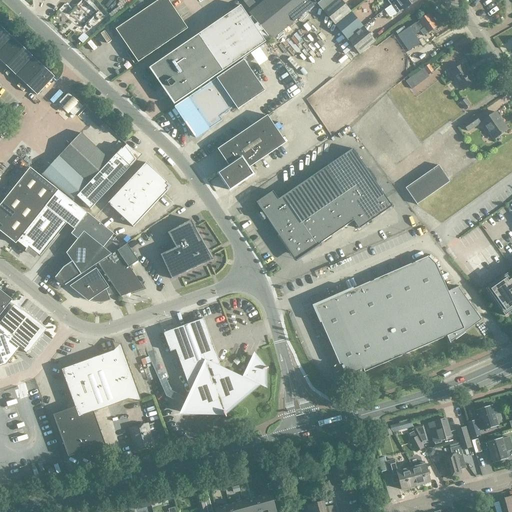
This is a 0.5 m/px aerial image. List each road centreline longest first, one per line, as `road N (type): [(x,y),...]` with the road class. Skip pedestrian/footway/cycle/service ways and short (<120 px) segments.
road 1 (unclassified): [(256,277),(197,181),(8,0)]
road 2 (secondary): [(15,511),(306,430)]
road 3 (unclassified): [(256,277),(93,330),(70,322),(0,265)]
road 4 (secondary): [(306,430),(443,391),(511,360)]
road 5 (unclassified): [(306,430),(256,277)]
road 6 (unknown): [(0,69),(56,131),(33,155),(0,167)]
road 7 (unknown): [(105,93),(191,33),(215,0)]
road 8 (residential): [(398,511),(511,476)]
